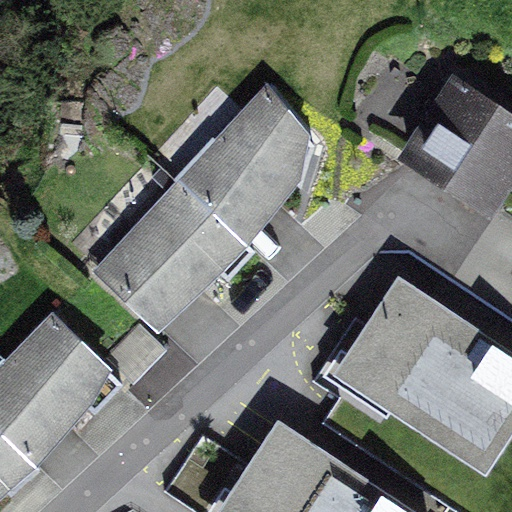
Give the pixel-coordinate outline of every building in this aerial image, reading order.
[(511,122),(459,88),(412,159),(487,209),(511,171),(511,122)] [(182,186),(244,243),(294,182),(302,190),(316,147),(270,92),(182,186)] [(244,243),(182,186),(101,274),(158,327),(219,271),(229,281),(255,253),(244,243)] [(485,464),(511,424),(511,359),(402,288),(352,360),(404,392),(394,405),(485,464)] [(56,320),(0,376),(0,431),(34,465),(85,404),(95,415),(124,386),(56,320)] [(404,511),(281,430),(236,498),(258,511),(404,511)] [(40,471),(34,465),(0,431),(0,493),(5,489),(13,497),(40,471)]
